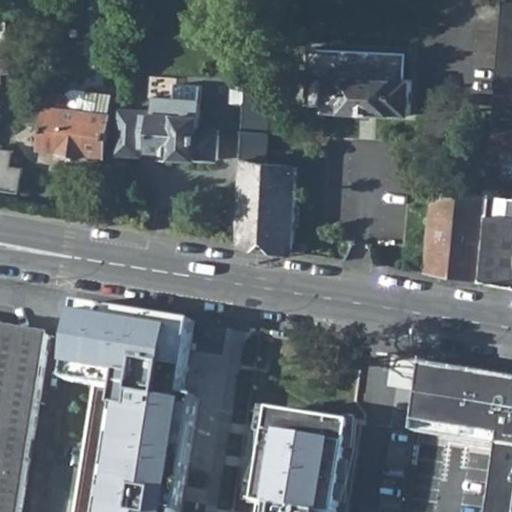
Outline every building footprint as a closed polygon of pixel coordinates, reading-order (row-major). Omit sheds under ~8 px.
[(495,116),(490,177),(509,178),(509,171),(511,171),(511,0),(505,0),(498,83),(495,116)] [(0,103),(6,103),(5,90),(14,89),(11,40),(7,40),(6,18),(0,17),(0,103)] [(325,110),(364,112),(372,112),(411,114),(412,79),(408,78),(409,51),(310,46),(307,104),(326,104),(325,110)] [(269,132),(272,72),(247,69),(247,80),(246,103),(240,242),(294,252),(298,167),(268,163),(270,132),(269,132)] [(233,103),(246,103),(247,80),(234,80),(233,103)] [(68,94),(49,92),(42,148),(106,156),(113,94),(88,90),(86,111),(70,109),(71,98),(68,94)] [(173,157),(218,160),(220,129),(214,129),(200,128),(200,116),(153,113),(151,151),(173,153),(173,157)] [(214,129),(215,117),(200,116),(200,128),(214,129)] [(24,167),(12,165),(15,149),(0,147),(0,188),(21,192),(24,167)] [(480,281),(486,216),(488,193),(434,187),(425,272),(480,281)] [(511,218),(486,216),(480,281),(511,286),(511,218)] [(170,511),(187,392),(183,392),(194,314),(73,298),(62,382),(109,388),(92,511),(170,511)] [(0,511),(23,511),(25,500),(27,493),(37,421),(50,339),(0,331),(0,511)] [(511,374),(427,360),(418,432),(504,446),(511,446),(511,374)] [(272,406),(254,511),(350,511),(365,421),(272,406)] [(511,446),(504,446),(495,511),(506,511),(511,471),(511,446)]
